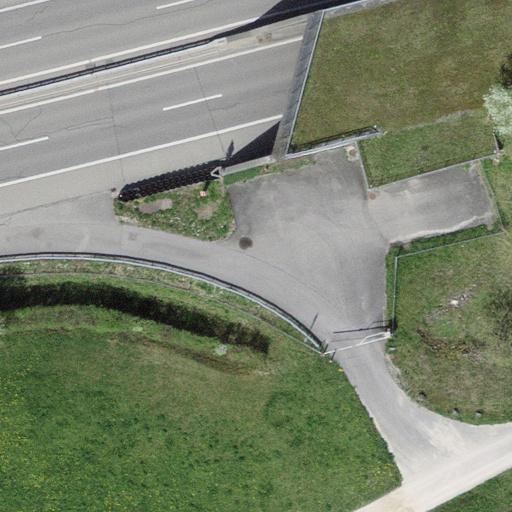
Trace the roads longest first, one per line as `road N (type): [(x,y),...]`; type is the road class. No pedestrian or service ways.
road 1 (motorway): [(0,151),(511,19)]
road 2 (motorway): [(188,0),(0,44)]
